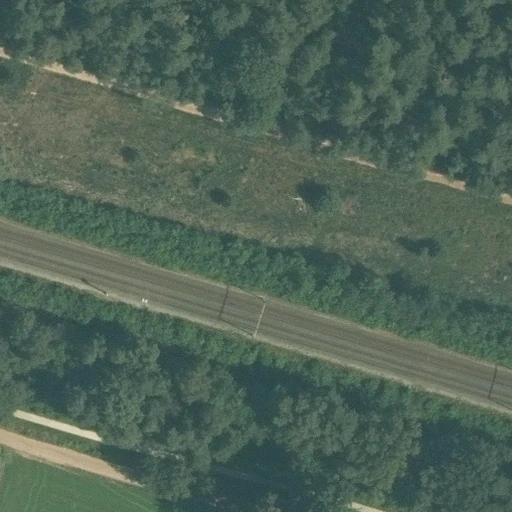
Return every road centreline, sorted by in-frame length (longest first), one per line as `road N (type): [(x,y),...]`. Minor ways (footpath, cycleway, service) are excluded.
road 1 (track): [(511,200),(0,51)]
road 2 (track): [(261,511),(0,435)]
